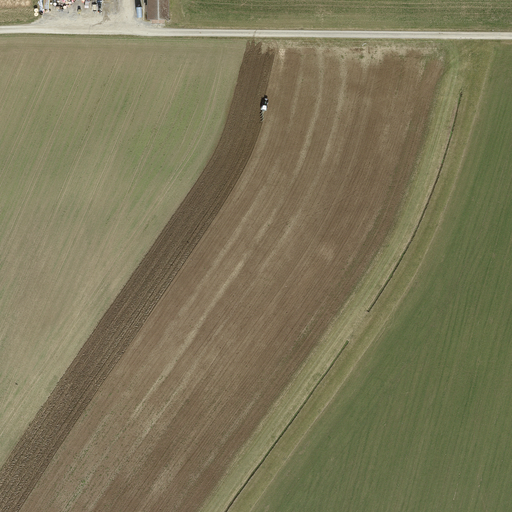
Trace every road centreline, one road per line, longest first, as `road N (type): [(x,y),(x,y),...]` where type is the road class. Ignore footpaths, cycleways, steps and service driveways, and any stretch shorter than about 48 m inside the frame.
road 1 (unclassified): [(185,32),(511,37)]
road 2 (track): [(0,30),(185,32)]
